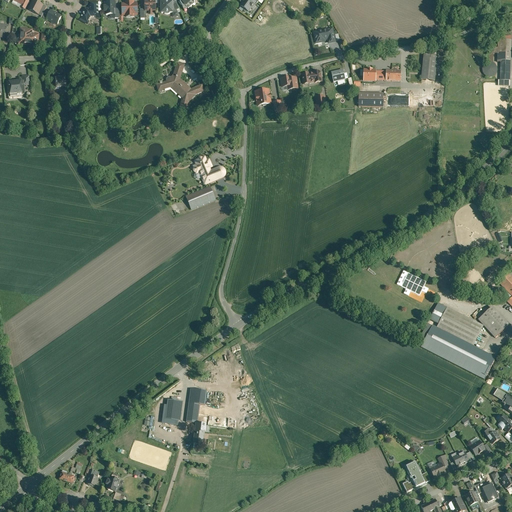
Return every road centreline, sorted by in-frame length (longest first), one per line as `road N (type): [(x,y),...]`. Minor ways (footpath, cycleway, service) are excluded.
road 1 (secondary): [(237,325),(420,221),(511,141)]
road 2 (unclassified): [(511,19),(302,67),(240,93)]
road 3 (secondary): [(28,486),(237,325)]
road 4 (residential): [(237,325),(221,289),(243,199),(240,93)]
road 5 (residential): [(69,53),(174,44),(206,31)]
road 6 (residential): [(511,453),(401,509)]
